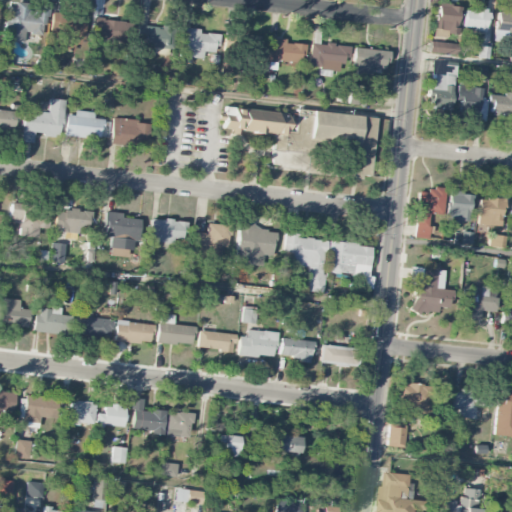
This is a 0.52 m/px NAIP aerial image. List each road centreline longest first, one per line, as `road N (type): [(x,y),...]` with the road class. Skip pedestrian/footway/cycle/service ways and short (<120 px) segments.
road 1 (tertiary): [(359,511),(416,0)]
road 2 (residential): [(393,211),(0,166)]
road 3 (residential): [(371,405),(0,360)]
road 4 (residential): [(414,22),(226,0)]
road 5 (residential): [(511,359),(378,345)]
